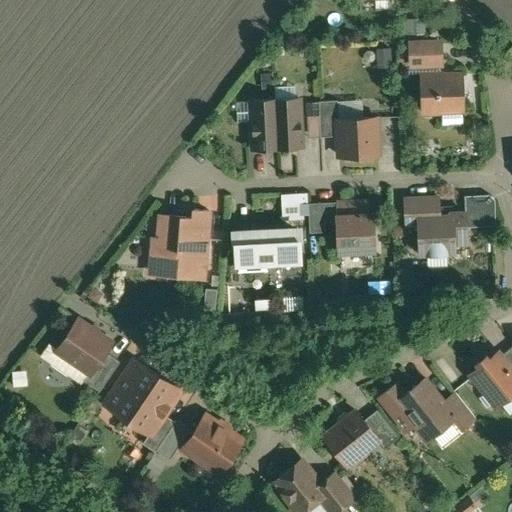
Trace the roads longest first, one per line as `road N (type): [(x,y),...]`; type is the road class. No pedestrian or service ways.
road 1 (residential): [(497,176),(159,190)]
road 2 (residential): [(276,425),(342,379),(495,314),(511,299)]
road 3 (residential): [(276,425),(72,296)]
road 4 (residential): [(0,437),(120,511)]
road 5 (residential): [(497,176),(506,128),(485,47)]
